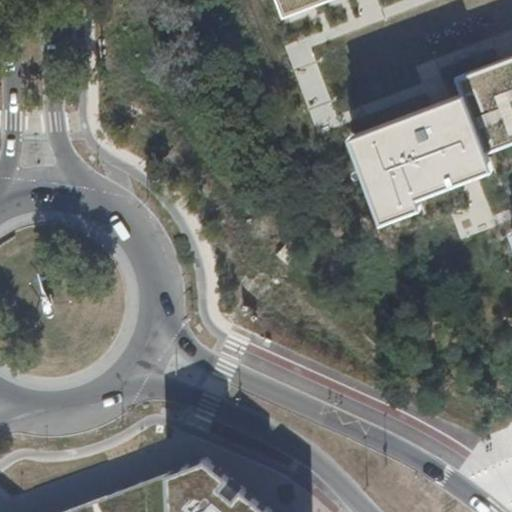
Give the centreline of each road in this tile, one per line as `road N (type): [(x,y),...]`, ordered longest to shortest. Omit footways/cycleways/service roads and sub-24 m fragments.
road 1 (primary): [(487,511),(426,466),(222,371),(161,301)]
road 2 (primary): [(126,380),(194,395),(279,434),(368,511)]
road 3 (primary): [(90,193),(58,133),(46,0)]
road 4 (primary): [(0,0),(12,134),(0,182)]
road 5 (primary): [(161,301),(149,248),(134,225),(90,193)]
